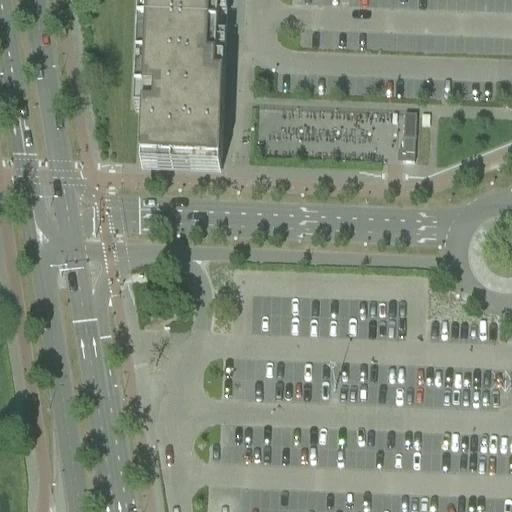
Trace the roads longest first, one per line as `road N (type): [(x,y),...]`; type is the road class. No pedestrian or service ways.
road 1 (unclassified): [(460,234),(101,217)]
road 2 (unclassified): [(109,258),(181,254),(454,269)]
road 3 (secondary): [(37,248),(78,511)]
road 4 (secondary): [(0,5),(37,248)]
road 5 (secondary): [(61,180),(32,0)]
road 6 (secondary): [(116,511),(96,364)]
